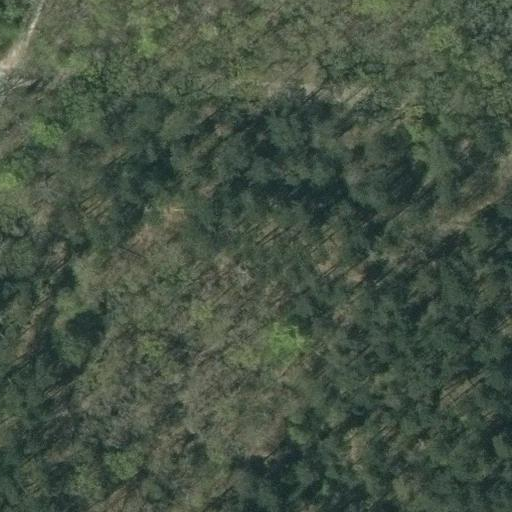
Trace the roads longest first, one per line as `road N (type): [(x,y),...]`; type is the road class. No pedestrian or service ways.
road 1 (track): [(511,108),(200,90)]
road 2 (track): [(5,76),(200,90)]
